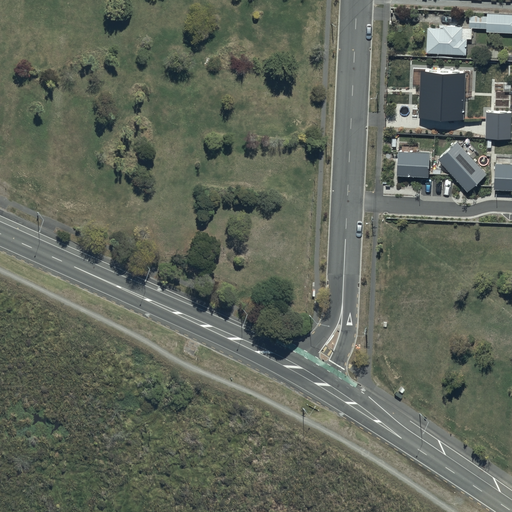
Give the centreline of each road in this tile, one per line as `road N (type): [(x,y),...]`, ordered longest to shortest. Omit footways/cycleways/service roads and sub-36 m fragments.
road 1 (unclassified): [(311,376),(0,231)]
road 2 (unclassified): [(511,510),(311,376)]
road 3 (residential): [(356,0),(346,205)]
road 4 (residential): [(346,205),(341,319),(311,376)]
road 5 (residential): [(511,207),(346,205)]
